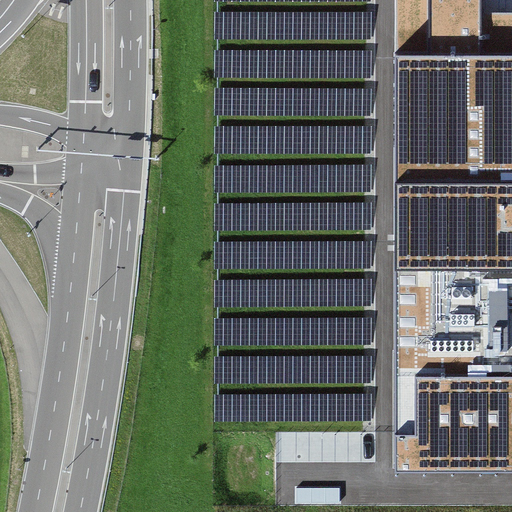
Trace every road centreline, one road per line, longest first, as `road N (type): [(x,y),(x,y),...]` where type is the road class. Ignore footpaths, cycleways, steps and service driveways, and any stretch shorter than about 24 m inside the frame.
road 1 (trunk): [(82,511),(128,154)]
road 2 (trunk): [(73,262),(35,511)]
road 3 (trunk): [(128,154),(122,0)]
road 4 (trunk): [(85,0),(83,136)]
